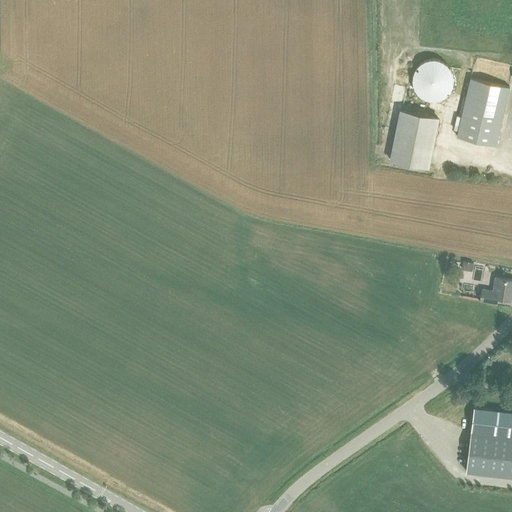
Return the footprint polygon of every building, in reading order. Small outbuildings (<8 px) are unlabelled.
[(423,97),(427,98),(431,99),(435,99),(439,98),(443,97),(446,95),(449,92),(452,89),(453,85),(454,81),(454,77),(454,73),(452,69),(450,66),(447,63),(444,60),(440,59),(436,58),(432,58),(428,58),(424,60),(421,62),(418,65),(415,68),(414,72),(413,76),(413,80),(414,84),(415,88),(417,91),(420,94),(423,97)] [(455,128),(459,129),(458,135),(495,144),(508,86),(471,77),(462,116),(458,115),(455,128)] [(429,166),(439,117),(400,109),(390,158),(429,166)] [(473,262),(462,260),(461,268),(471,270),(473,262)] [(511,279),(496,276),(493,290),(482,288),(480,300),(497,303),(498,297),(511,300),(511,292),(511,279)] [(445,307),(455,309),(457,298),(447,296),(445,307)] [(477,305),(475,312),(487,315),(489,308),(477,305)] [(495,409),(474,407),(466,471),(511,476),(511,411),(495,409)]
